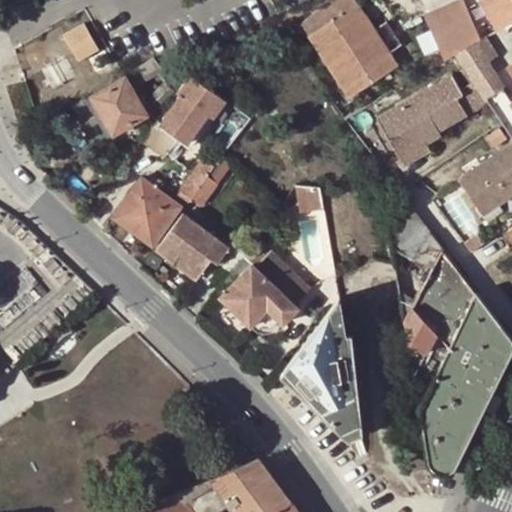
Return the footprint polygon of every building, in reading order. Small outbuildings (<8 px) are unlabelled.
[(345,17),(334,0),(331,0),(305,22),(347,98),(399,67),(391,53),(381,58),(353,12),(345,17)] [(391,53),(360,0),(334,0),(345,17),(353,12),(381,58),(391,53)] [(459,0),(426,19),(449,56),(456,52),(475,40),(481,37),(464,0),(459,0)] [(511,0),(481,0),(496,30),(508,24),(511,21),(511,0)] [(85,21),(66,33),(81,61),(102,48),(85,21)] [(486,35),(481,37),(475,40),(480,47),(489,40),(486,35)] [(480,47),(475,40),(456,52),(467,68),(475,82),(485,97),(503,85),(480,47)] [(467,86),(475,82),(467,68),(459,74),(467,86)] [(246,73),(236,79),(242,89),(251,83),(246,73)] [(189,74),(178,87),(180,94),(193,77),(189,74)] [(186,142),(221,97),(193,77),(180,94),(160,122),(181,138),(186,142)] [(467,116),(467,115),(456,99),(462,95),(459,91),(450,77),(377,123),(399,157),(424,143),(427,147),(444,137),(441,133),(467,116)] [(125,78),(92,96),(114,133),(146,114),(125,78)] [(488,102),(485,97),(475,82),(467,86),(459,91),(462,95),(456,99),(467,115),(488,102)] [(503,85),(485,97),(488,102),(493,109),(506,100),(510,97),(503,85)] [(114,133),(92,96),(86,100),(108,136),(114,133)] [(511,110),(506,100),(493,109),(500,120),(511,138),(511,110)] [(165,158),(181,138),(160,122),(156,119),(141,140),(150,146),(166,129),(175,137),(160,155),(161,155),(165,158)] [(166,129),(150,146),(160,155),(175,137),(166,129)] [(511,189),(511,138),(457,176),(476,203),(493,192),(498,199),(511,189)] [(431,153),(427,147),(424,143),(399,157),(406,168),(431,153)] [(190,198),(214,166),(203,157),(178,190),(190,198)] [(391,181),(376,161),(379,185),(391,181)] [(222,173),(214,166),(190,198),(199,205),(222,173)] [(141,176),(112,216),(151,245),(180,204),(141,176)] [(391,181),(379,185),(380,186),(390,244),(414,258),(415,259),(429,231),(415,213),(391,181)] [(300,187),(304,208),(325,204),(322,183),(300,187)] [(177,196),(186,204),(190,198),(178,190),(177,196)] [(493,192),(476,203),(482,210),(498,199),(493,192)] [(217,262),(228,245),(182,212),(156,248),(196,277),(202,269),(211,257),(217,262)] [(441,248),(429,231),(415,259),(431,268),(441,248)] [(244,256),(248,250),(233,239),(228,245),(217,262),(231,272),(244,256)] [(407,274),(415,259),(414,258),(390,244),(395,276),(407,274)] [(455,464),(511,348),(511,340),(453,262),(441,248),(431,268),(413,302),(402,322),(412,377),(428,345),(443,357),(416,410),(417,411),(426,465),(430,469),(432,471),(433,472),(434,473),(438,473),(439,474),(441,474),(443,474),(446,473),(449,472),(451,471),(453,469),(455,466),(455,464)] [(231,272),(218,290),(221,294),(253,263),(244,256),(231,272)] [(217,262),(211,257),(202,269),(208,274),(217,262)] [(398,296),(413,302),(431,268),(415,259),(407,274),(395,276),(398,296)] [(298,306),(253,263),(221,294),(251,324),(267,308),(283,323),(298,306)] [(398,296),(402,322),(413,302),(398,296)] [(359,429),(337,298),(281,371),(338,433),(359,429)] [(281,325),(283,323),(267,308),(251,324),(254,326),(255,327),(259,328),(262,329),(264,329),(267,329),(271,328),(275,327),(278,326),(281,325)] [(275,511),(290,501),(259,457),(210,475),(212,477),(230,502),(237,511),(275,511)] [(216,511),(230,502),(212,477),(176,490),(193,511),(216,511)] [(176,489),(117,511),(193,511),(176,490),(176,489)] [(297,511),(290,501),(275,511),(297,511)]
